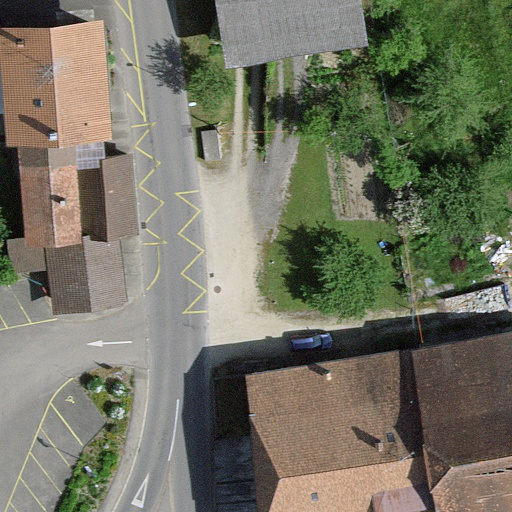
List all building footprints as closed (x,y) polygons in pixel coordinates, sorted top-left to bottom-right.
[(352,0),(225,0),(234,55),(358,36),(352,0)] [(115,142),(105,25),(0,33),(0,58),(8,151),(115,142)] [(77,148),(16,150),(20,248),(81,246),(77,148)] [(85,245),(137,243),(133,161),(105,162),(105,177),(82,178),(85,245)] [(122,246),(43,251),(49,319),(127,311),(122,246)] [(511,511),(511,342),(256,381),(265,511),(432,511),(445,510),(445,511),(511,511)]
